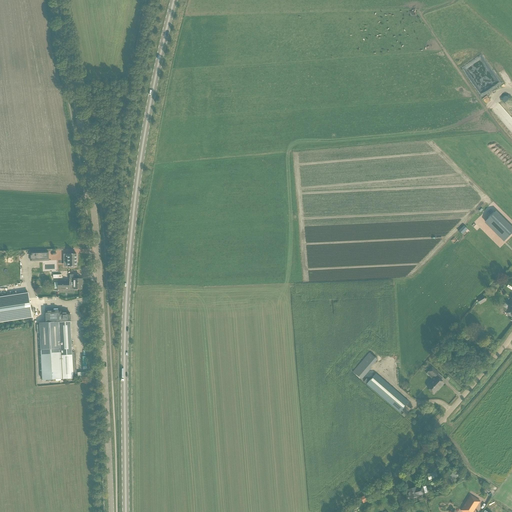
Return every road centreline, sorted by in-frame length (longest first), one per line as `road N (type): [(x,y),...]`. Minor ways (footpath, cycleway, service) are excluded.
road 1 (primary): [(123,511),(132,218),(171,0)]
road 2 (tertiary): [(109,511),(92,195),(59,0)]
road 3 (unclassified): [(404,511),(394,487),(400,465),(511,335)]
